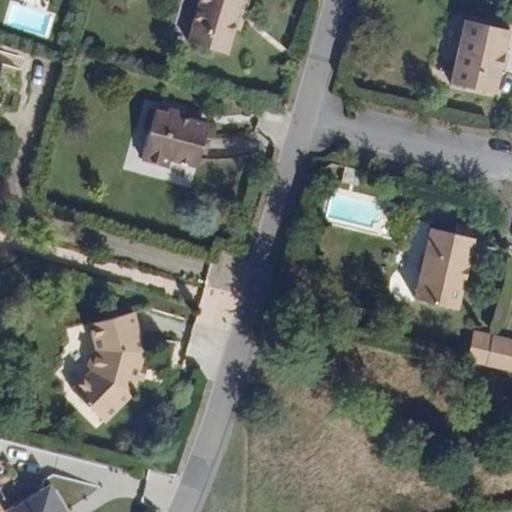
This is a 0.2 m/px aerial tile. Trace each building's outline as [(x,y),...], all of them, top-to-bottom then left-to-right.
[(226,55),(242,0),(198,0),(186,43),(226,55)] [(506,50),(511,28),(467,18),(452,81),(496,91),(501,70),(506,50)] [(506,71),(511,51),(506,50),(501,70),(506,71)] [(195,169),(206,132),(195,128),(196,125),(180,120),(181,114),(165,110),(163,115),(147,110),(141,131),(146,133),(138,160),(166,169),(168,161),(195,169)] [(206,132),(208,122),(181,114),(180,120),(196,125),(195,128),(206,132)] [(469,234),(471,225),(456,221),(454,231),(469,234)] [(456,306),(473,235),(469,234),(454,231),(430,225),(424,249),(418,255),(416,264),(419,270),(413,295),(456,306)] [(137,363),(141,348),(130,308),(86,320),(93,346),(89,348),(84,364),(87,369),(68,387),(100,420),(129,392),(133,376),(137,363)] [(511,337),(474,328),(467,357),(511,368),(511,337)] [(140,377),(143,365),(137,363),(133,376),(140,377)] [(58,511),(60,511),(49,491),(38,487),(7,479),(0,505),(0,511),(58,511)]
